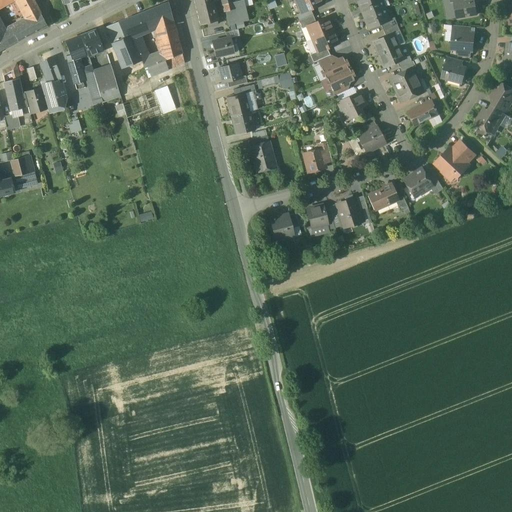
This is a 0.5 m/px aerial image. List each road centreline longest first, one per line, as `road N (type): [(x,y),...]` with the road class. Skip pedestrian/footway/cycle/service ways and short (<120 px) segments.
road 1 (tertiary): [(237,210),(310,511)]
road 2 (tertiary): [(178,0),(237,210)]
road 3 (residential): [(492,0),(479,83),(452,127),(411,157)]
road 4 (residential): [(411,157),(237,210)]
road 5 (residential): [(411,157),(376,97),(340,0)]
road 6 (residential): [(0,64),(133,0)]
